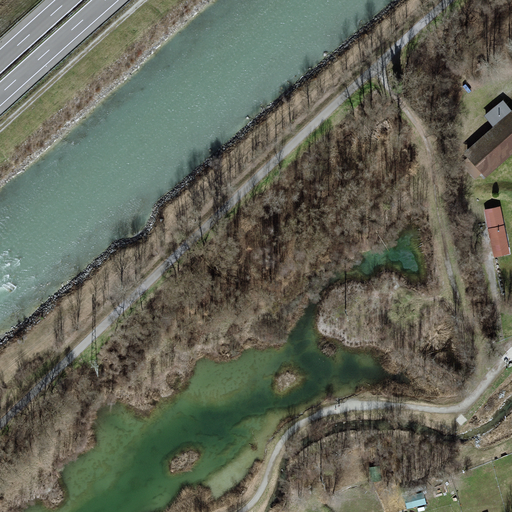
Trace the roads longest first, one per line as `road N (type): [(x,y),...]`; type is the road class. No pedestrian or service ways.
road 1 (track): [(449,0),(273,162)]
road 2 (track): [(0,128),(144,0)]
road 3 (motorway): [(0,94),(106,0)]
